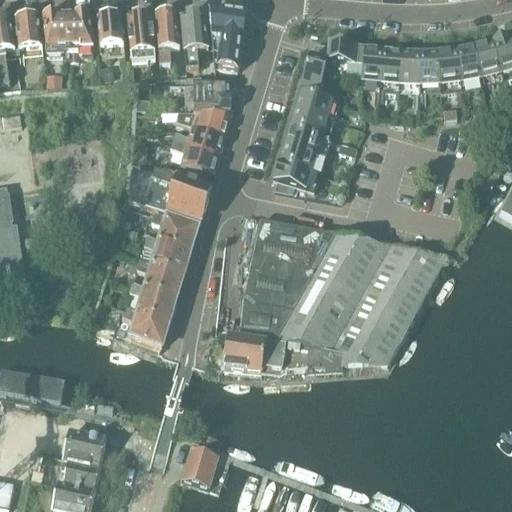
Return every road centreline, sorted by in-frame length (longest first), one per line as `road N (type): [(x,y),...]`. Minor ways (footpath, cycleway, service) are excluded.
road 1 (residential): [(269,4),(425,20),(511,8)]
road 2 (residential): [(222,203),(269,4)]
